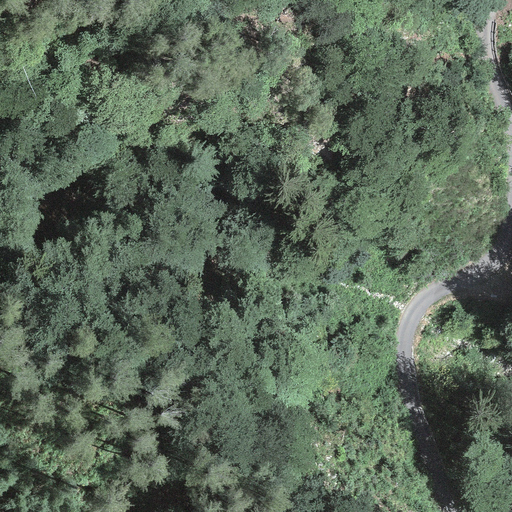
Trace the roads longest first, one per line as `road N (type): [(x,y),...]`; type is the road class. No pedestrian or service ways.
road 1 (unclassified): [(511,215),(486,266),(422,300),(403,356),(406,396),(451,511)]
road 2 (unclassified): [(494,0),(487,67),(511,165)]
